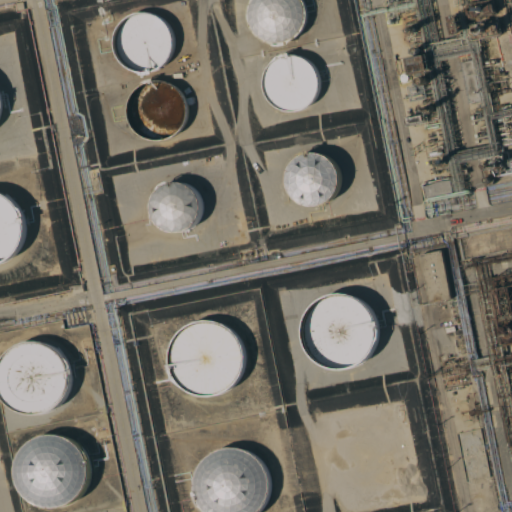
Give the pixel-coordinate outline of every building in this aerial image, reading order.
[(289,44),(282,46),(275,46),(273,43),(264,40),(257,34),(252,26),(249,17),(250,8),(252,1),(252,0),(304,0),(306,2),(308,11),(308,21),(304,30),(298,37),(291,41),(289,44)] [(485,0),(494,0),(497,13),(470,19),(467,4),(485,0)] [(17,10),(16,3),(23,1),(25,8),(17,10)] [(148,74),(141,74),(140,72),(136,71),(131,69),(126,65),(122,61),(118,56),(116,51),(115,45),(115,39),(117,32),(119,27),(122,22),(126,18),(131,15),(137,13),(142,12),(148,12),(154,13),(160,15),(165,19),(169,22),(172,28),(174,34),(175,38),(175,42),(174,50),(172,56),(168,61),(164,66),(159,69),(153,71),(154,73),(149,75),(149,73),(148,74)] [(450,16),(459,14),(462,33),(454,34),(450,16)] [(474,38),(471,25),(497,20),(500,32),(474,38)] [(410,72),(407,58),(429,54),(432,68),(410,72)] [(302,112),(297,113),(292,113),(287,113),(282,111),(278,108),(274,105),(270,101),(268,97),(266,92),(265,87),(265,82),(266,77),(268,72),(270,67),(273,63),(277,60),(282,58),(287,56),(292,55),(297,55),(302,56),(307,57),(311,60),(315,63),(318,67),(321,71),(323,76),(324,81),(324,86),(323,91),(321,96),(318,101),(315,105),(311,108),(307,111),(302,112)] [(473,60),(482,100),(469,103),(461,62),(473,60)] [(167,140),(162,141),(157,140),(152,139),(147,137),(143,134),(139,130),(136,126),(134,121),(132,116),(132,111),(132,106),(133,101),(135,96),(138,92),(142,88),(146,85),(151,82),(156,81),(161,80),(166,81),(171,82),(176,84),(180,87),(184,91),(187,95),(189,100),(191,105),(191,110),(191,115),(190,120),(188,125),(185,129),(181,133),(177,136),(172,138),(167,140)] [(411,102),(408,86),(410,85),(411,88),(425,86),(428,98),(411,102)] [(431,113),(429,113),(427,112),(427,111),(426,109),(426,108),(427,107),(428,106),(429,105),(431,105),(432,105),(434,105),(435,107),(435,108),(435,110),(435,111),(434,112),(432,113),(431,113)] [(409,123),(408,117),(424,114),(425,120),(409,123)] [(444,135),(448,155),(429,158),(425,139),(444,135)] [(324,206),(320,207),(315,207),(311,206),(306,204),(302,202),(299,199),(296,196),(293,192),(292,188),(291,183),(291,178),(292,174),(293,170),(295,166),(298,162),(302,159),(306,157),(310,155),(314,154),(319,154),(323,155),(328,156),(332,158),(335,161),(338,165),(341,169),(342,173),(343,178),(343,182),(342,187),(341,191),(339,195),(336,199),(332,202),(329,204),(324,206)] [(502,159),(506,162),(507,167),(504,170),(500,171),(495,169),(494,164),(497,159),(502,159)] [(494,183),(485,185),(481,162),(490,160),(494,183)] [(450,177),(453,192),(425,198),(422,183),(450,177)] [(185,230),(180,230),(176,230),(171,230),(167,228),(163,226),(160,223),(157,219),(155,215),(154,211),(153,207),(153,202),(154,198),(155,194),(158,190),(161,186),(164,184),(168,181),(172,180),(177,179),(181,179),(185,180),(190,182),(193,184),(197,187),(200,190),(202,194),(203,199),(204,203),(204,208),(203,212),(201,216),(199,220),(196,223),(193,226),(189,228),(185,230)] [(27,225),(27,232),(26,239),(24,245),(20,251),(16,255),(11,260),(5,263),(0,264),(0,191),(9,195),(16,201),(21,206),(25,208),(27,215),(27,218),(28,218),(29,223),(26,223),(27,225)] [(452,298),(431,302),(421,254),(443,250),(452,298)] [(75,293),(74,286),(83,284),(84,291),(75,293)] [(511,286),(511,292),(511,316),(498,319),(493,290),(511,286)] [(382,330),(381,338),(375,351),(370,357),(365,362),(359,366),(352,368),(345,369),(338,369),(331,367),(324,364),(318,361),(313,356),(309,349),(305,342),(304,335),(304,328),(305,322),(307,314),(311,308),(316,303),(323,298),(329,295),(335,293),(343,293),(350,294),(358,296),(364,300),(369,304),(373,310),(377,316),(378,321),(381,321),(382,325),(380,325),(382,330)] [(211,394),(205,393),(198,392),(192,390),(187,386),(182,382),(178,377),(175,371),(173,365),(172,359),(172,352),(173,346),(176,340),(179,334),(183,329),(188,325),(194,322),(200,320),(207,319),(213,319),(219,320),(225,323),(231,326),(236,331),(240,336),(243,341),(245,348),(246,354),(246,361),(244,367),(242,373),(239,378),(234,383),(229,387),(224,391),(217,393),(211,394)] [(73,381),(72,387),(70,393),(67,398),(63,404),(58,408),(52,411),(46,413),(40,414),(33,414),(27,413),(20,411),(15,408),(10,404),(6,399),(2,394),(0,387),(0,371),(1,368),(3,362),(6,357),(10,352),(14,348),(21,344),(27,342),(32,341),(39,341),(46,342),(53,344),(58,347),(63,351),(67,356),(71,360),(74,369),(75,368),(76,373),(73,373),(73,381)] [(72,503),(66,506),(60,507),(54,507),(48,506),(42,504),(36,501),(31,497),(27,493),(23,487),(21,481),(20,475),(19,469),(20,463),(22,456),(25,451),(29,446),(34,442),(39,438),(45,436),(51,434),(57,434),(64,435),(70,437),(75,440),(80,444),(85,449),(88,454),(90,460),(92,466),(92,472),(91,479),(89,485),(86,490),(82,496),(78,500),(72,503)] [(208,511),(204,508),(201,502),(198,497),(197,490),(197,484),(197,477),(199,471),(202,466),(206,460),(211,456),(216,453),(222,450),(228,449),(235,448),(241,449),(247,451),(253,454),(258,458),(262,463),(266,468),(268,474),(270,480),(270,487),(269,493),(267,499),(265,505),(261,510),(258,511),(208,511)]
